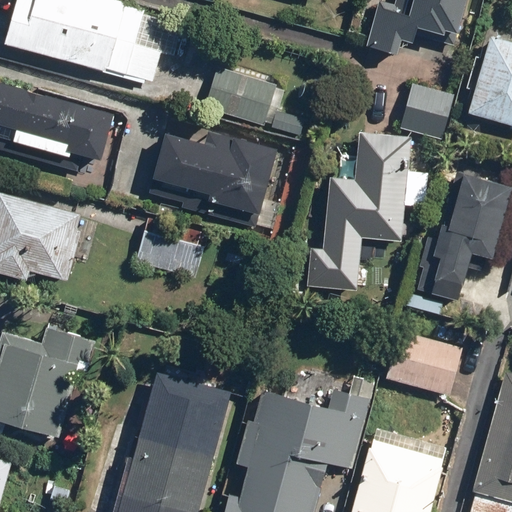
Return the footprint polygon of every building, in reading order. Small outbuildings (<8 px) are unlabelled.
[(185,22),(109,0),(18,0),(6,41),(152,83),(162,50),(175,54),(185,22)] [(469,0),(415,0),(413,9),(379,1),(368,46),(402,51),(406,37),(416,40),(425,24),(461,33),(469,0)] [(511,41),(494,35),(470,108),(511,120),(511,41)] [(280,104),(286,80),(220,62),(207,109),(300,134),(306,111),(280,104)] [(109,112),(0,78),(0,120),(97,150),(109,112)] [(451,95),(416,87),(404,124),(443,133),(451,95)] [(278,150),(171,122),(156,183),(263,210),(278,150)] [(413,136),(360,131),(355,177),(331,175),(324,247),(313,246),(309,283),(358,288),(363,235),(402,239),(413,136)] [(511,182),(487,176),(459,169),(441,238),(429,235),(421,265),(425,266),(419,287),(463,298),(475,252),(494,257),(511,186),(511,182)] [(82,212),(0,190),(0,267),(63,284),(82,212)] [(204,244),(147,227),(138,259),(195,276),(204,244)] [(93,346),(4,326),(0,345),(0,419),(62,433),(78,364),(89,366),(93,346)] [(460,348),(400,330),(388,375),(447,391),(460,348)] [(198,511),(235,387),(161,365),(118,511),(198,511)] [(511,371),(506,370),(475,490),(477,490),(511,499),(511,371)] [(364,417),(262,389),(227,511),(313,511),(328,461),(350,467),(364,417)] [(429,511),(447,448),(376,429),(353,511),(429,511)] [(0,511),(1,511),(16,459),(0,454),(0,511)] [(53,482),(48,501),(72,506),(76,487),(53,482)] [(511,511),(511,499),(477,490),(471,511),(511,511)]
